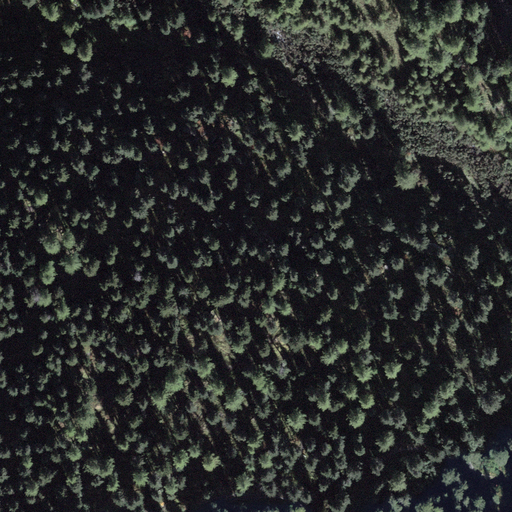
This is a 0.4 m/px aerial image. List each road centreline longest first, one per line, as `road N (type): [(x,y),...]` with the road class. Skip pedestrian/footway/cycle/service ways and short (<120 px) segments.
road 1 (track): [(352,511),(379,467),(413,446),(511,483)]
road 2 (track): [(190,511),(268,496),(304,511)]
